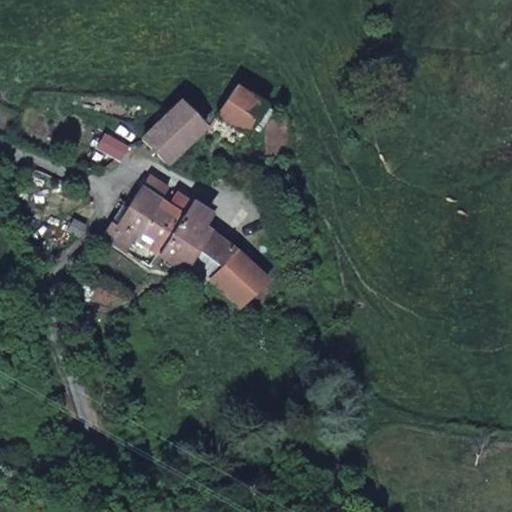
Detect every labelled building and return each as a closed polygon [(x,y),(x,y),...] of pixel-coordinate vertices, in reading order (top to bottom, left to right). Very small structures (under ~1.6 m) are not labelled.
[(237,87),(218,115),(245,134),(249,128),(260,112),(264,105),(237,87)] [(182,101),(144,139),(167,164),(205,126),(182,101)] [(266,116),(260,112),(249,128),(267,129),(266,116)] [(284,117),(266,116),(267,129),(270,161),(289,160),(284,117)] [(104,132),(97,146),(121,160),(129,145),(104,132)] [(134,241),(169,189),(150,176),(118,224),(113,222),(103,237),(127,252),(134,241)] [(151,264),(158,254),(184,215),(172,206),(180,196),(169,189),(134,241),(150,251),(144,259),(151,264)] [(172,206),(184,215),(191,204),(180,196),(172,206)] [(184,215),(158,254),(184,271),(198,250),(220,267),(209,279),(240,308),(267,282),(232,248),(203,227),(210,216),(191,204),(184,215)] [(68,232),(80,237),(86,226),(73,219),(68,232)] [(78,304),(71,306),(73,315),(80,335),(93,332),(88,312),(81,314),(78,304)] [(266,458),(248,454),(245,465),(263,469),(266,458)]
